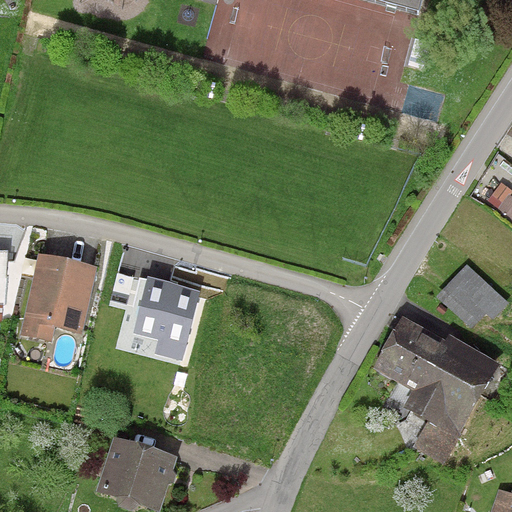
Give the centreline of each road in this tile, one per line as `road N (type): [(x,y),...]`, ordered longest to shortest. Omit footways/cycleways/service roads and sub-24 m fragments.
road 1 (residential): [(0,217),(203,260),(375,317)]
road 2 (tertiary): [(511,97),(375,317)]
road 3 (tertiary): [(375,317),(284,491)]
